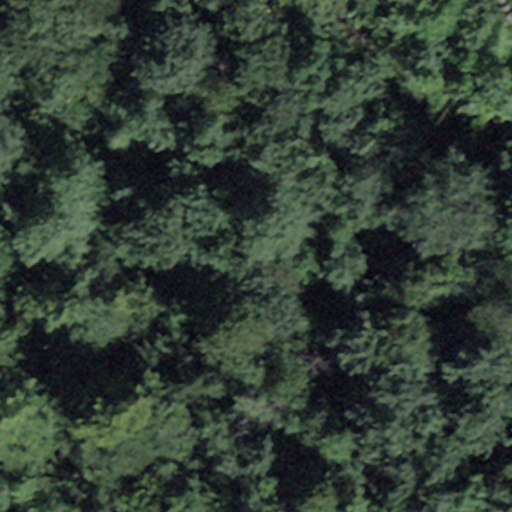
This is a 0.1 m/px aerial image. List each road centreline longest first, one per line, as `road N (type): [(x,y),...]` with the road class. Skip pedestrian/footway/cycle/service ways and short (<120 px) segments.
road 1 (track): [(389,511),(334,218),(254,59),(211,0)]
road 2 (track): [(511,220),(325,0)]
